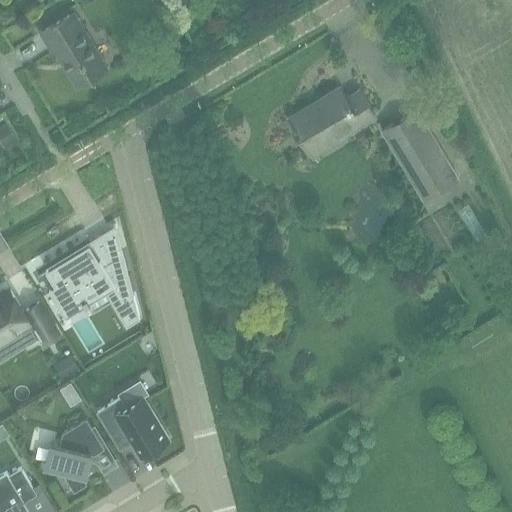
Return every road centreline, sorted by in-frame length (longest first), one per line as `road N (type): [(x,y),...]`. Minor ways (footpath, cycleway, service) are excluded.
road 1 (residential): [(136,126),(137,159),(213,466)]
road 2 (unclassified): [(136,126),(347,0)]
